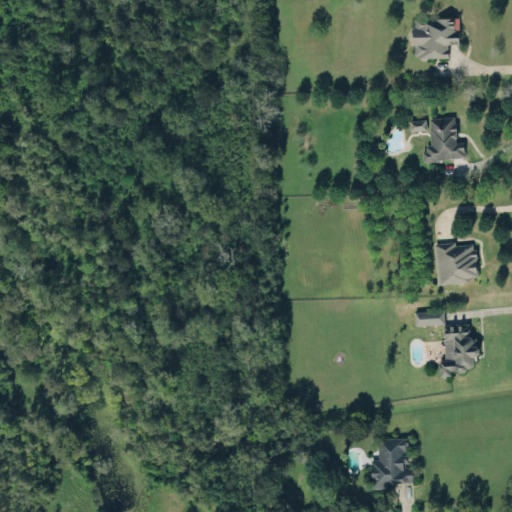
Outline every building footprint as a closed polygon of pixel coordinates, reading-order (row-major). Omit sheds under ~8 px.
[(447,55),(447,42),(459,41),(458,15),(411,17),(413,56),(447,55)] [(423,159),(422,149),(425,148),(425,145),(427,142),(430,142),(429,126),(430,124),(429,116),(453,113),(454,120),(456,120),(457,135),(455,135),(456,140),(463,139),(464,149),(463,149),(464,154),(434,158),(434,159),(426,159),(423,159)] [(409,129),(426,128),(425,117),(408,118),(409,129)] [(434,241),(436,282),(469,280),(469,274),(476,274),(474,242),(454,243),(454,240),(434,241)] [(413,309),(414,323),(443,322),(443,308),(413,309)] [(445,358),(443,322),(469,321),(469,334),(470,334),(472,336),(476,336),(477,345),(480,347),(480,352),(478,355),(474,355),(474,364),(472,366),(470,367),(468,367),(467,367),(467,368),(464,372),(460,372),(457,369),(451,369),(451,374),(440,374),(440,370),(439,370),(438,361),(439,361),(439,360),(440,359),(440,358),(441,358),(442,358),(443,358),(445,358)] [(371,487),(370,456),(377,456),(377,436),(408,435),(408,444),(405,444),(405,453),(407,453),(407,461),(405,461),(405,464),(413,464),(413,480),(407,480),(407,481),(394,482),(394,486),(371,487)]
